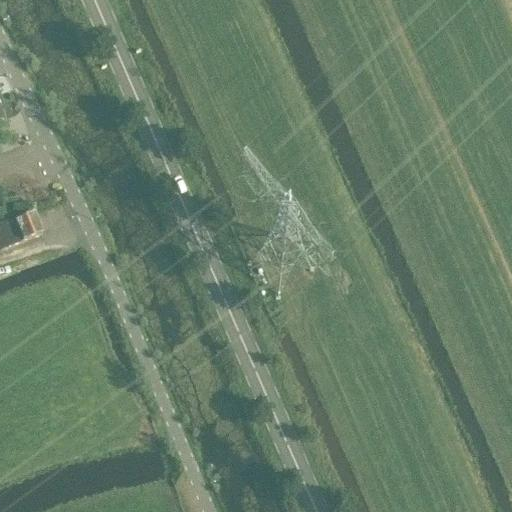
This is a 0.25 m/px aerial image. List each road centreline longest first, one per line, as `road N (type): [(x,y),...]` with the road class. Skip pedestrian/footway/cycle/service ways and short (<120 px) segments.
road 1 (secondary): [(316,511),(92,0)]
road 2 (residential): [(209,511),(0,40)]
